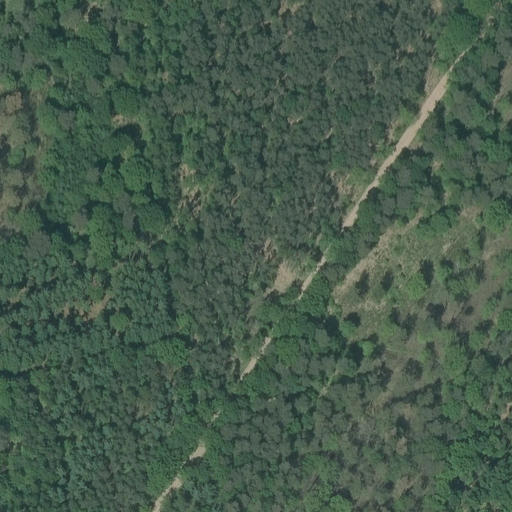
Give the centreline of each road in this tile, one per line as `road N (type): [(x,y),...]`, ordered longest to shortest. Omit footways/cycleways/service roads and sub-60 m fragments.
road 1 (track): [(203,437),(498,0)]
road 2 (track): [(216,511),(181,350),(172,345),(0,382)]
